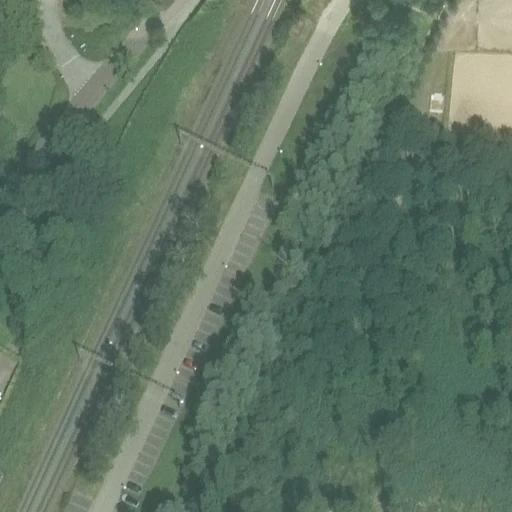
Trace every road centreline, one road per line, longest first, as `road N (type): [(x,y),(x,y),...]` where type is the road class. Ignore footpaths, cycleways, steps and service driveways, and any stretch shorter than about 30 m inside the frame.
road 1 (unclassified): [(345,0),(320,37),(98,511)]
road 2 (residential): [(0,210),(172,0)]
